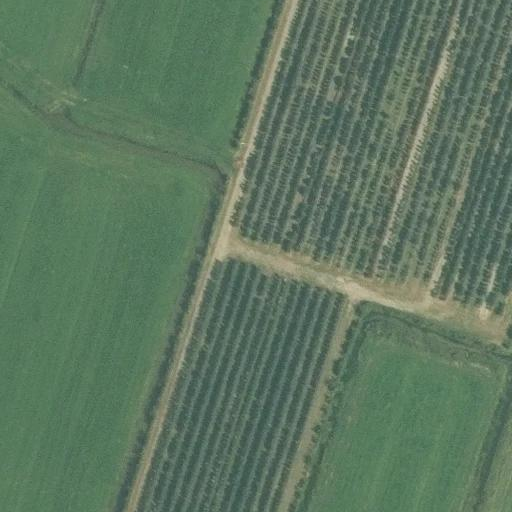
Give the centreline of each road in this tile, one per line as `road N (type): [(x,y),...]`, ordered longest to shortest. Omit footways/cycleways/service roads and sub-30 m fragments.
road 1 (track): [(135,511),(245,166)]
road 2 (track): [(245,166),(80,104),(0,46)]
road 3 (track): [(245,166),(294,0)]
